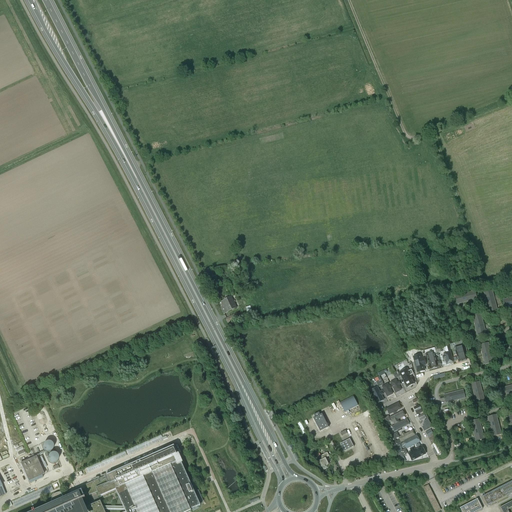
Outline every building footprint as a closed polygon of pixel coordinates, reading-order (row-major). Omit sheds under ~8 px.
[(455,296),(457,304),(477,299),(474,291),(455,296)] [(484,293),(484,294),(489,312),(497,310),(492,291),(484,293)] [(219,303),(224,314),(236,308),(231,297),(219,303)] [(505,308),(507,308),(511,306),(511,297),(503,300),(505,308)] [(236,313),(225,319),(228,323),(238,317),(236,313)] [(485,334),(485,332),(480,314),(472,316),(477,336),(485,334)] [(485,365),(493,362),(488,343),(480,345),(485,365)] [(464,360),(460,346),(454,348),(458,362),(464,360)] [(453,362),(450,351),(444,353),(446,364),(453,362)] [(430,353),(426,354),(429,368),(434,367),(430,353)] [(421,354),(412,357),(417,373),(425,371),(421,354)] [(399,372),(407,388),(414,384),(406,368),(399,372)] [(396,380),(390,383),(395,393),(401,390),(396,380)] [(479,382),(471,384),(476,403),(484,401),(479,382)] [(388,383),(382,386),(388,397),(393,394),(388,383)] [(511,385),(499,389),(501,397),(511,394),(511,385)] [(383,400),(377,387),(372,389),(378,402),(383,400)] [(465,398),(464,396),(463,390),(443,395),(445,403),(465,398)] [(348,399),(340,403),(344,412),(353,408),(358,406),(357,404),(353,397),(348,399)] [(389,415),(402,408),(399,402),(385,409),(389,415)] [(407,417),(404,412),(390,419),(393,424),(407,417)] [(313,415),(315,418),(313,419),(320,432),(329,428),(322,414),(320,415),(318,413),(313,415)] [(496,415),(488,417),(493,436),(501,434),(496,415)] [(407,419),(392,427),(394,432),(409,425),(407,419)] [(476,441),(484,439),(479,420),(471,422),(476,441)] [(405,434),(404,432),(400,433),(402,436),(398,438),(401,442),(416,435),(414,429),(405,434)] [(420,442),(417,435),(403,442),(406,449),(420,442)] [(393,437),(390,439),(394,446),(397,445),(401,443),(399,440),(396,441),(395,439),(394,439),(393,437)] [(349,439),(340,444),(344,452),(354,447),(349,439)] [(413,447),(409,449),(410,451),(408,453),(412,461),(426,454),(421,445),(414,449),(413,447)] [(51,507),(49,508),(48,506),(35,511),(104,511),(104,509),(106,509),(109,509),(112,509),(115,509),(125,510),(125,511),(189,511),(191,511),(190,510),(200,506),(196,496),(198,495),(194,486),(192,487),(191,486),(181,463),(182,463),(178,454),(177,454),(174,446),(84,485),(87,492),(82,494),(80,491),(80,492),(67,497),(67,498),(67,499),(66,498),(65,498),(65,499),(65,500),(64,500),(63,499),(63,498),(63,497),(62,496),(62,495),(62,494),(61,494),(61,493),(60,492),(59,492),(58,493),(57,493),(56,493),(55,493),(54,494),(53,495),(52,497),(52,499),(51,500),(51,502),(51,505),(51,507)] [(46,453),(47,463),(57,462),(56,452),(46,453)] [(320,456),(322,460),(319,462),(322,468),(328,465),(325,458),(329,456),(327,453),(320,456)] [(29,484),(39,479),(42,478),(41,476),(44,475),(36,457),(20,464),(22,468),(29,484)] [(427,484),(422,487),(427,496),(432,493),(427,484)] [(505,484),(482,496),(487,506),(510,495),(505,484)] [(14,506),(54,492),(51,485),(11,500),(14,506)] [(474,500),(459,508),(461,511),(476,511),(482,509),(477,499),(474,500)] [(511,500),(500,507),(501,511),(508,511),(508,510),(511,507),(511,500)]
